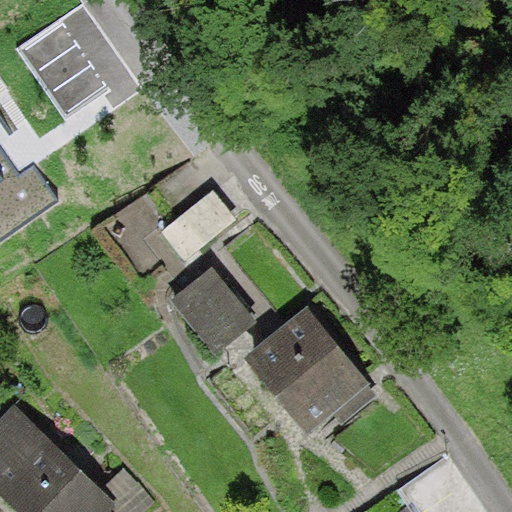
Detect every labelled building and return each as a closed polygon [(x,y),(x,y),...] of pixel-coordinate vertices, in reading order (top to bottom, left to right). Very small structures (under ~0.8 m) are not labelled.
[(0,239),(60,198),(35,162),(20,175),(0,145),(0,143),(14,133),(0,112),(0,239)] [(214,192),(163,231),(187,261),(237,222),(214,192)] [(214,269),(176,300),(220,353),(258,322),(214,269)] [(335,417),(341,424),(378,394),(307,305),(242,357),(307,439),(335,417)] [(15,409),(0,424),(0,496),(15,511),(140,511),(154,498),(122,468),(100,491),(15,409)]
